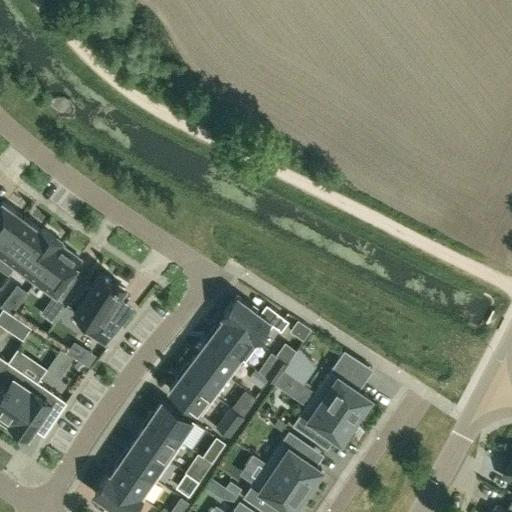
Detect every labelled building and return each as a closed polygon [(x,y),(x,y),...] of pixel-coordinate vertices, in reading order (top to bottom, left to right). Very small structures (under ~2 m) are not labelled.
[(18,147),(10,158),(23,169),(32,159),(18,147)] [(48,201),(75,216),(87,196),(59,180),(48,201)] [(0,244),(22,215),(2,201),(0,204),(0,244)] [(0,251),(17,264),(43,229),(42,228),(41,229),(22,215),(0,244),(0,251)] [(102,238),(169,283),(181,264),(152,244),(115,220),(102,238)] [(37,278),(61,245),(62,245),(63,243),(43,229),(17,264),(37,278)] [(81,281),(71,273),(81,260),(62,245),(61,245),(37,278),(57,293),(58,291),(68,298),(81,281)] [(81,302),(74,312),(90,322),(84,331),(106,345),(123,324),(109,315),(127,290),(117,283),(118,281),(115,279),(114,281),(100,272),(90,287),(86,285),(77,299),(81,302)] [(20,301),(10,293),(2,304),(12,312),(20,301)] [(223,314),(259,342),(273,324),(281,330),(289,320),(267,303),(260,312),(237,295),(223,314)] [(41,311),(52,319),(59,309),(48,301),(41,311)] [(149,311),(127,339),(133,343),(117,363),(129,373),(167,326),(149,311)] [(211,334),(243,358),(257,340),(259,342),(223,314),(222,314),(224,316),(211,334)] [(19,318),(11,330),(22,338),(30,326),(19,318)] [(311,328),(298,319),(290,331),(303,339),(311,328)] [(197,352),(230,376),(243,358),(211,334),(197,352)] [(283,369),(294,376),(303,382),(316,364),(299,346),(296,350),(287,363),(283,369)] [(52,360),(65,368),(73,355),(69,353),(61,347),(52,360)] [(79,359),(89,365),(95,355),(85,348),(79,359)] [(315,391),(356,419),(359,414),(362,417),(372,403),(368,401),(370,397),(351,384),(365,364),(344,349),(315,391)] [(184,370),(216,394),(230,376),(197,352),(184,370)] [(0,373),(8,361),(0,355),(0,373)] [(279,358),(266,376),(269,378),(274,382),(283,369),(287,363),(279,358)] [(0,414),(10,421),(38,381),(18,368),(8,361),(0,373),(0,379),(7,384),(0,394),(0,414)] [(285,389),(294,376),(283,369),(274,382),(285,389)] [(216,394),(184,370),(169,389),(201,413),(216,394)] [(269,378),(266,376),(259,371),(257,370),(250,380),(261,388),(269,378)] [(67,400),(57,394),(38,381),(10,421),(29,435),(46,410),(56,417),(67,400)] [(240,395),(252,404),(257,397),(245,388),(240,395)] [(356,419),(315,391),(293,424),(313,438),(321,427),(341,440),(343,437),(347,439),(356,425),(353,423),(356,419)] [(149,418),(182,441),(196,422),(162,399),(149,418)] [(230,406),(223,416),(237,426),(244,416),(230,406)] [(136,437),(169,460),(182,441),(149,418),(136,437)] [(286,423),(278,418),(274,425),(281,430),(286,423)] [(289,429),(266,462),(307,490),(313,481),(317,483),(324,472),(321,470),(322,468),(302,455),(310,443),(289,429)] [(212,462),(226,442),(216,436),(203,456),(212,462)] [(123,456),(157,479),(169,460),(136,437),(123,456)] [(108,473),(144,497),(157,479),(123,456),(111,474),(109,472),(108,473)] [(511,457),(503,474),(511,478),(511,457)] [(296,511),(304,502),(300,499),(307,490),(266,462),(243,496),(264,510),(272,498),(292,511),(293,510),(295,511),(296,511)] [(186,471),(199,480),(204,472),(191,463),(186,471)] [(199,480),(186,471),(176,487),(189,496),(199,480)] [(144,497),(108,473),(94,493),(119,510),(117,511),(131,511),(142,497),(143,498),(144,497)] [(220,497),(227,487),(226,487),(211,476),(204,486),(220,497)] [(226,487),(227,487),(237,494),(242,488),(231,480),(226,487)] [(232,511),(258,511),(241,500),(232,511)]
